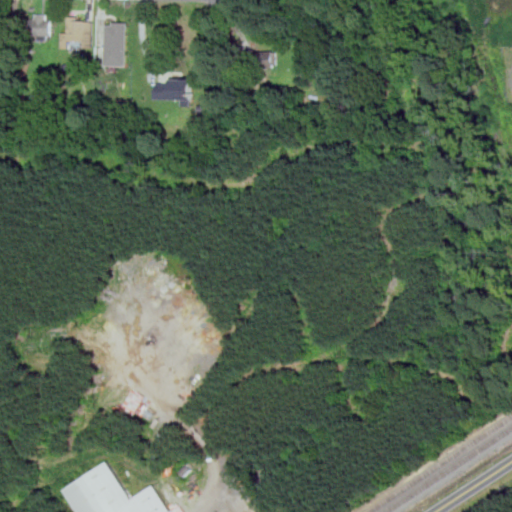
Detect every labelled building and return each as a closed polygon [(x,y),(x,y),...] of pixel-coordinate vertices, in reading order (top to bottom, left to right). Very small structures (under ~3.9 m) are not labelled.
[(53,39),(53,16),(31,16),(31,39),(53,39)] [(94,48),(94,18),(69,18),(69,32),(63,32),(63,48),(94,48)] [(130,21),(108,21),(108,65),(130,65),(130,21)] [(160,100),(195,100),(195,78),(160,78),(160,100)] [(83,511),(173,511),(157,485),(134,498),(112,462),(68,487),(83,511)]
